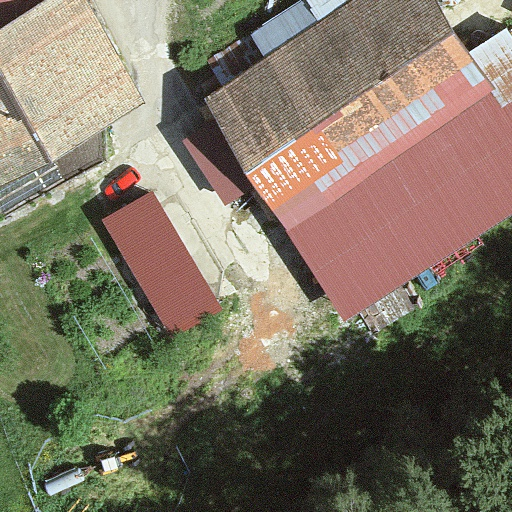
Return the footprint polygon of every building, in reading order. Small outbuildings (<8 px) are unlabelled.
[(0,0),(0,25),(48,0),(0,0)] [(0,171),(124,101),(66,0),(48,0),(0,25),(0,171)] [(215,60),(232,87),(204,104),(213,119),(185,136),(226,199),(261,177),(351,317),(511,214),(511,121),(469,55),(433,0),(360,0),(323,24),(271,57),(255,34),(215,60)] [(306,0),(305,0),(255,34),(271,57),(323,24),(306,0)] [(306,0),(323,24),(360,0),(306,0)] [(469,55),(511,121),(511,43),(505,32),(469,55)] [(150,192),(105,219),(172,330),(217,304),(150,192)]
